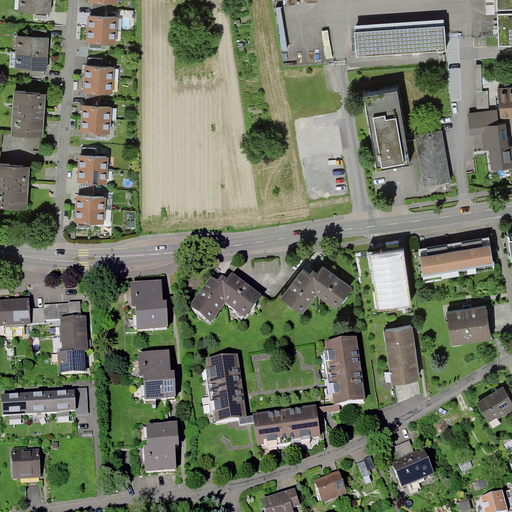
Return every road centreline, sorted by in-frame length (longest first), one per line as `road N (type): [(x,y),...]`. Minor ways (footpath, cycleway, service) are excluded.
road 1 (residential): [(65,511),(225,489),(294,469),(511,359)]
road 2 (secondary): [(492,208),(167,253),(58,258)]
road 3 (residential): [(58,258),(74,0)]
